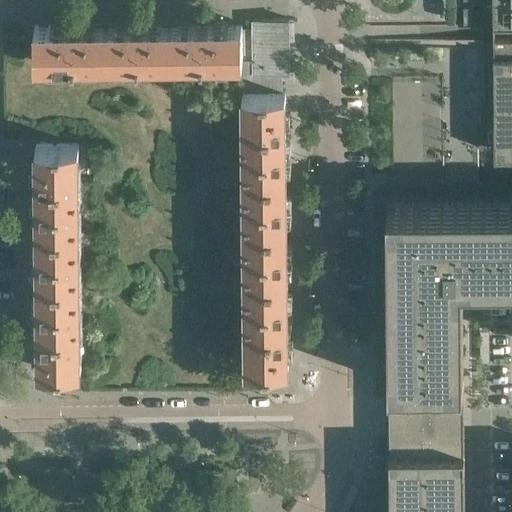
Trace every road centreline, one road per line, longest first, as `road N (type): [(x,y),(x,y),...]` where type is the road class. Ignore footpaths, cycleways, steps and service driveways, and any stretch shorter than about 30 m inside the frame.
road 1 (residential): [(331,413),(328,0)]
road 2 (residential): [(331,413),(0,415)]
